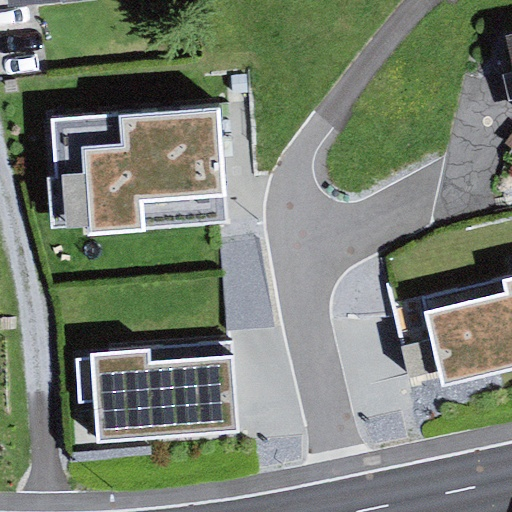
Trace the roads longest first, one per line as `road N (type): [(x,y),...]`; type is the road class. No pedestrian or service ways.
road 1 (track): [(54,511),(43,339),(0,178)]
road 2 (primary): [(511,481),(363,511)]
